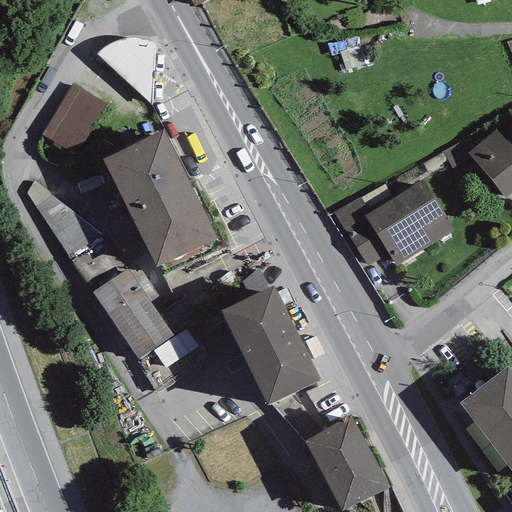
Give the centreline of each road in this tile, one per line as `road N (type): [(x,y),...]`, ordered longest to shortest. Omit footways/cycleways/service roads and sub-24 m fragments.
road 1 (primary): [(373,370),(165,0)]
road 2 (residential): [(511,261),(373,370)]
road 3 (primary): [(442,511),(373,370)]
road 4 (motorway): [(49,511),(0,382)]
